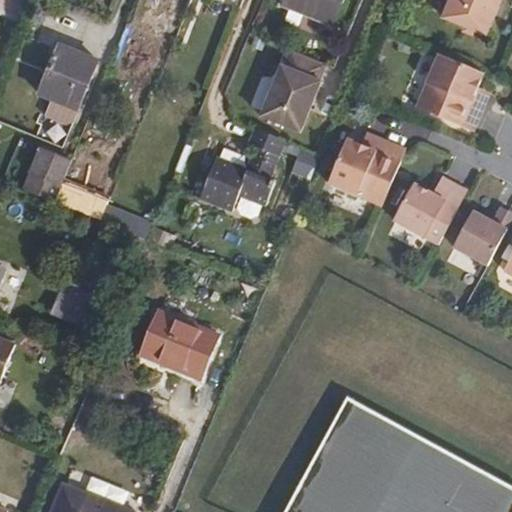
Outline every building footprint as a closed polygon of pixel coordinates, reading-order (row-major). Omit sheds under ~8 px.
[(287,0),(287,3),(336,24),(345,0),(287,0)] [(449,0),(442,17),(485,36),(500,0),(449,0)] [(62,45),(42,94),(78,109),(99,59),(62,45)] [(262,119),(305,133),(332,68),(289,50),(262,119)] [(473,97),(483,73),(438,55),(416,108),(472,131),(477,120),(465,115),(473,97)] [(485,102),(473,97),(465,115),(477,120),(485,102)] [(218,157),(202,196),(236,210),(242,194),(270,204),(279,182),(271,178),(286,140),(265,130),(258,145),(261,146),(251,170),(218,157)] [(394,145),(376,138),(372,148),(389,155),(394,145)] [(382,207),(405,150),(394,145),(389,155),(372,148),(347,139),(329,186),(382,207)] [(43,147),(26,189),(56,201),(66,175),(73,159),(43,147)] [(300,148),(292,173),(311,178),(319,153),(300,148)] [(66,175),(56,201),(102,220),(113,194),(66,175)] [(438,247),(467,193),(442,179),(433,196),(414,186),(394,223),(438,247)] [(487,269),(511,222),(511,216),(500,210),(492,225),(473,215),(453,251),(487,269)] [(54,314),(108,337),(122,303),(68,280),(54,314)] [(159,311),(142,354),(202,378),(219,335),(159,311)] [(0,335),(0,382),(15,342),(0,335)] [(511,490),(347,401),(286,511),(510,511),(511,509),(511,490)] [(135,511),(66,483),(54,511),(135,511)]
